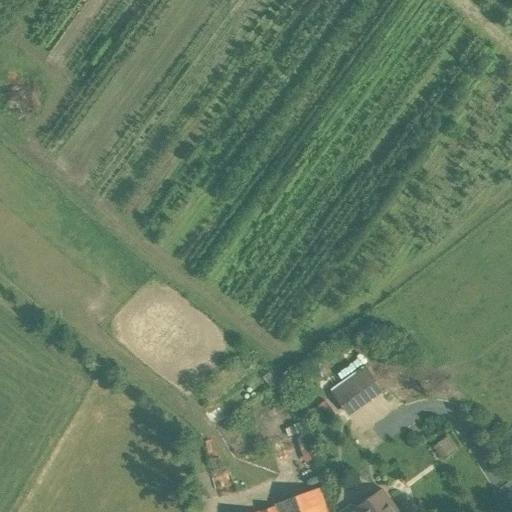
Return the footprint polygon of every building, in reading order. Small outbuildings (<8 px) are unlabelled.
[(384,366),(390,373),(396,368),(389,361),(384,366)] [(348,417),(384,391),(366,367),(331,392),(348,417)] [(299,422),(282,428),(286,439),(303,432),(299,422)] [(444,461),(457,450),(447,436),(433,446),(444,461)] [(328,511),(320,488),(276,504),(276,506),(260,511),(256,511),(328,511)] [(399,511),(382,489),(364,503),(361,499),(342,511),(399,511)]
